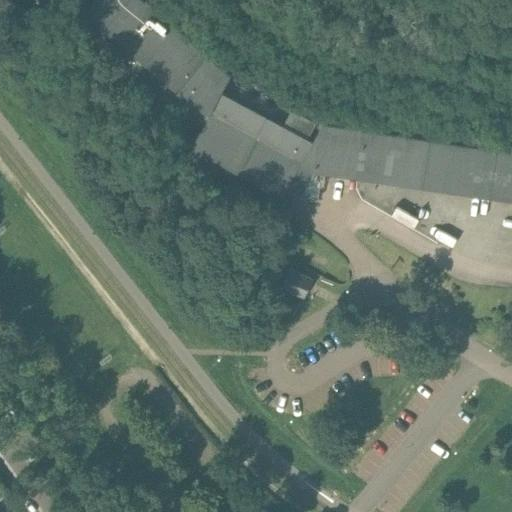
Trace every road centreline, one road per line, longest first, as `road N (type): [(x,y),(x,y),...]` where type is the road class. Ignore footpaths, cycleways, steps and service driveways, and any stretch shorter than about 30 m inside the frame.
road 1 (unclassified): [(482,358),(357,511)]
road 2 (unclassified): [(276,354),(281,377),(300,382),(352,351),(395,343),(419,314)]
road 3 (unclassified): [(419,314),(396,297),(365,295),(276,354)]
